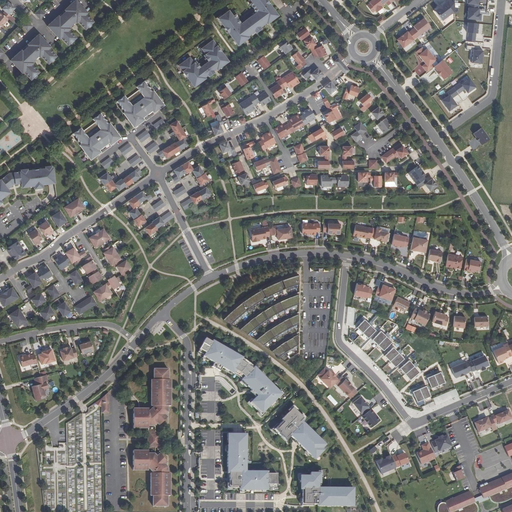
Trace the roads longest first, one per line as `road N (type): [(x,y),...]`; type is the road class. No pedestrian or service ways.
road 1 (residential): [(347,255),(338,337),(413,423),(511,381)]
road 2 (residential): [(157,173),(279,110),(354,54)]
road 3 (residential): [(187,511),(188,342),(162,313)]
road 4 (residential): [(0,279),(157,173)]
road 5 (residential): [(436,138),(493,95),(502,0)]
road 6 (residential): [(9,440),(99,381),(135,341)]
road 7 (residential): [(347,255),(455,292),(490,290)]
road 8 (residential): [(511,260),(436,138)]
road 9 (residential): [(209,277),(276,255),(347,255)]
road 10 (unknown): [(109,372),(117,389),(116,511)]
road 11 (residential): [(0,341),(97,324),(135,341)]
